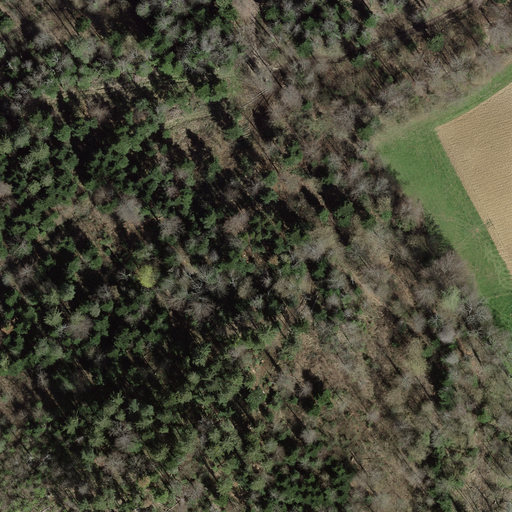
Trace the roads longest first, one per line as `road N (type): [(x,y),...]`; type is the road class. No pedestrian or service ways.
road 1 (track): [(420,511),(432,391),(417,341),(353,271),(266,71),(251,0)]
road 2 (track): [(0,103),(353,53),(471,0)]
